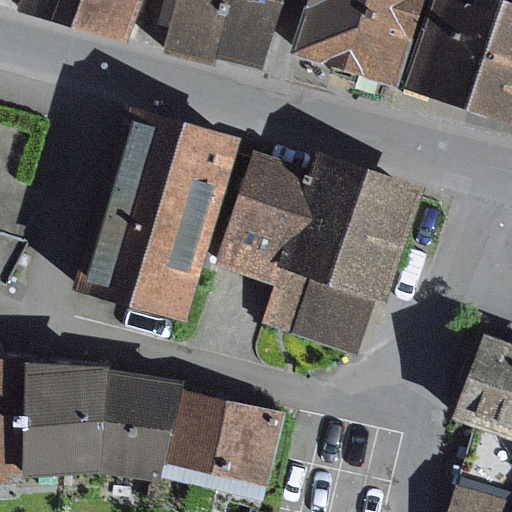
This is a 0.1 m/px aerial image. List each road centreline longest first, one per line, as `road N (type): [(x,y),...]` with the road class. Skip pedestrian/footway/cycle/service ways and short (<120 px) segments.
road 1 (residential): [(425,415),(46,312),(113,70)]
road 2 (tertiary): [(506,171),(113,70)]
road 3 (residential): [(506,171),(425,415)]
